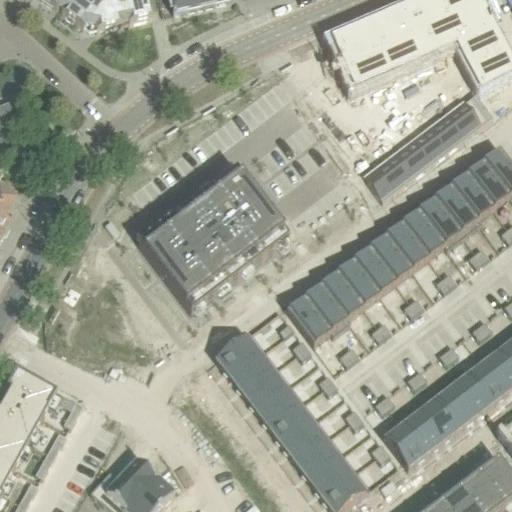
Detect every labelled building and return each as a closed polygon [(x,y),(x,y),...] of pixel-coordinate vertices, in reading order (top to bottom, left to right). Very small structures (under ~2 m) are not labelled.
[(37,0),(58,15),(70,0),(72,0),(75,1),(75,0),(37,0)] [(83,34),(86,30),(91,32),(94,16),(102,6),(101,6),(92,0),(75,0),(75,1),(72,0),(70,0),(58,15),(83,34)] [(102,6),(94,16),(91,32),(95,33),(96,36),(126,29),(122,8),(127,7),(125,0),(106,0),(105,0),(101,6),(102,6)] [(125,0),(127,7),(122,8),(126,29),(155,23),(150,0),(125,0)] [(168,0),(173,19),(182,17),(181,15),(228,4),(229,5),(238,3),(237,0),(168,0)] [(437,0),(333,45),(355,96),(457,53),(476,92),(511,76),(511,73),(489,28),(492,27),(490,23),(487,24),(476,0),(437,0)] [(0,161),(17,154),(9,131),(20,127),(12,106),(0,110),(0,161)] [(401,142),(386,106),(363,116),(378,151),(401,142)] [(366,183),(366,185),(367,187),(381,206),(479,131),(462,108),(385,166),(368,179),(367,180),(366,183)] [(511,173),(498,155),(481,168),(508,204),(510,203),(511,206),(511,173)] [(481,168),(465,181),(492,216),(508,204),(481,168)] [(0,244),(3,239),(6,240),(10,232),(8,231),(10,227),(2,223),(16,198),(0,186),(0,180),(3,176),(0,174),(0,244)] [(140,249),(138,251),(190,320),(192,318),(203,310),(216,300),(227,292),(240,282),(250,274),(276,255),(286,247),(288,245),(236,176),(234,178),(223,186),(210,196),(199,204),(174,223),(164,231),(150,241),(140,249)] [(465,181),(449,193),(476,229),(477,228),(492,216),(465,181)] [(449,193),(432,206),(463,245),(480,232),(477,228),(476,229),(449,193)] [(432,206),(416,218),(443,253),(443,254),(445,258),(463,245),(432,206)] [(416,218),(400,230),(427,266),(443,254),(443,253),(416,218)] [(400,230),(384,243),(411,278),(427,266),(400,230)] [(511,242),(506,235),(500,240),(507,250),(511,245),(511,242)] [(384,243),(368,255),(395,291),(411,278),(384,243)] [(368,255),(351,267),(378,303),(395,291),(368,255)] [(480,255),(474,260),(481,269),(488,264),(480,255)] [(474,260),(468,265),(475,274),(481,269),(474,260)] [(351,267),(335,280),(362,315),(378,303),(351,267)] [(335,280),(319,292),(346,328),(347,327),(362,315),(335,280)] [(448,280),(441,285),(449,294),(455,289),(448,280)] [(441,285),(435,290),(442,299),(449,294),(441,285)] [(319,292),(303,304),(330,340),(329,341),(332,344),(350,331),(347,327),(346,328),(319,292)] [(303,304),(286,317),(313,353),(329,341),(330,340),(303,304)] [(415,305),(409,309),(416,319),(423,314),(415,305)] [(511,310),(509,307),(503,312),(510,322),(511,320),(511,310)] [(409,309),(403,314),(410,324),(416,319),(409,309)] [(484,327),(477,332),(485,341),(491,336),(484,327)] [(383,329),(377,334),(384,344),(390,339),(383,329)] [(288,330),(278,337),(283,344),(293,336),(288,330)] [(477,332),(471,337),(478,346),(485,341),(477,332)] [(377,334),(370,339),(378,348),(384,344),(377,334)] [(250,340),(215,367),(229,385),(264,358),(250,340)] [(511,343),(511,342),(495,354),(511,377),(511,343)] [(301,347),(291,354),(296,361),(306,353),(301,347)] [(451,352),(444,357),(452,366),(458,361),(451,352)] [(306,353),(296,361),(301,367),(311,360),(306,353)] [(351,354),(345,358),(352,368),(358,363),(351,354)] [(511,377),(495,354),(478,367),(505,402),(511,396),(511,377)] [(444,357),(438,362),(445,371),(452,366),(444,357)] [(264,358),(229,385),(242,402),(277,375),(264,358)] [(345,358),(338,363),(346,373),(352,368),(345,358)] [(463,378),(462,379),(489,414),(505,402),(478,367),(463,378)] [(16,375),(1,401),(42,423),(57,397),(16,375)] [(277,375),(242,402),(255,419),(290,393),(277,375)] [(460,375),(442,388),(445,392),(446,391),(472,426),(489,414),(462,379),(463,378),(460,375)] [(419,376),(413,381),(420,391),(426,386),(419,376)] [(327,381),(318,389),(323,395),(332,388),(327,381)] [(413,381),(406,386),(413,396),(420,391),(413,381)] [(332,388),(323,395),(328,401),(337,394),(332,388)] [(445,392),(430,404),(456,439),(472,426),(446,391),(445,392)] [(290,393),(255,419),(268,436),(303,410),(290,393)] [(1,401),(0,403),(0,433),(28,449),(42,423),(1,401)] [(387,401),(380,406),(387,415),(394,410),(387,401)] [(430,404),(413,416),(440,451),(456,439),(430,404)] [(380,406),(374,411),(381,420),(387,415),(380,406)] [(75,408),(69,419),(76,422),(82,412),(75,408)] [(303,410),(268,436),(281,453),(316,427),(303,410)] [(354,416),(344,423),(349,429),(358,422),(354,416)] [(413,416),(397,428),(424,463),(440,451),(413,416)] [(69,419),(63,429),(71,433),(76,422),(69,419)] [(358,422),(349,429),(354,436),(363,428),(358,422)] [(316,427),(281,453),(294,471),(329,444),(316,427)] [(397,428),(380,441),(407,476),(424,463),(397,428)] [(0,433),(0,466),(14,474),(28,449),(0,433)] [(58,438),(52,449),(60,453),(65,442),(58,438)] [(329,444),(294,471),(307,488),(342,461),(329,444)] [(52,449),(47,459),(54,463),(60,453),(52,449)] [(380,450),(370,457),(375,464),(385,456),(380,450)] [(385,456),(375,464),(380,470),(389,463),(385,456)] [(47,459),(41,469),(48,473),(54,463),(47,459)] [(342,461),(307,488),(321,505),(355,478),(342,461)] [(0,466),(0,498),(14,474),(0,466)] [(511,485),(497,466),(477,481),(500,511),(505,511),(511,507),(511,485)] [(110,479),(90,499),(103,511),(129,511),(156,484),(138,467),(118,487),(110,479)] [(41,469),(35,480),(42,484),(48,473),(41,469)] [(355,478),(321,505),(325,511),(348,511),(369,497),(355,478)] [(500,511),(477,481),(458,495),(470,511),(500,511)] [(156,484),(129,511),(164,511),(174,501),(156,484)] [(30,488),(24,499),(31,503),(37,492),(30,488)] [(470,511),(458,495),(439,510),(440,511),(470,511)] [(24,499),(19,509),(23,511),(26,511),(31,503),(24,499)]
